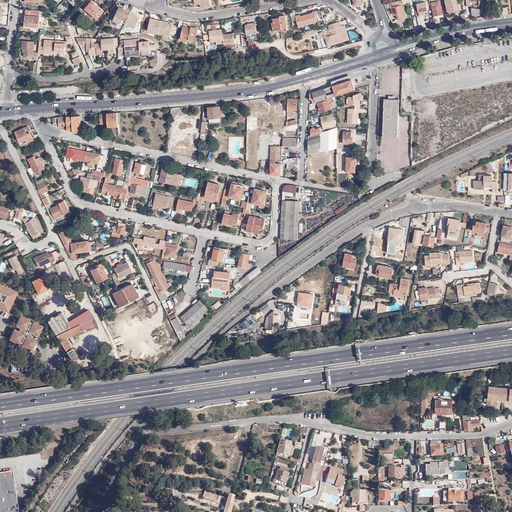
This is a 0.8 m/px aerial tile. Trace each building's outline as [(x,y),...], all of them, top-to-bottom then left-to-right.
[(400,0),(399,0),(390,2),(391,7),(392,7),(394,14),(397,13),(398,18),(406,17),(405,11),(403,12),(400,0)] [(445,0),(448,11),(457,9),(456,4),(458,3),(456,0),(445,0)] [(104,11),(92,1),(86,8),(98,19),(104,11)] [(419,14),(423,13),(422,11),(425,10),(428,9),(426,1),(417,3),(419,14)] [(444,16),(440,1),(431,2),(435,18),(444,16)] [(138,17),(139,16),(120,7),(113,20),(121,24),(121,23),(124,25),(124,26),(129,28),(130,27),(134,29),(140,18),(138,17)] [(40,10),(26,9),(25,24),(31,25),(31,26),(39,27),(39,23),(40,14),(40,11),(40,10)] [(318,15),(316,11),(311,12),(311,13),(301,16),(300,15),(296,16),(299,27),(317,21),(315,16),(318,15)] [(287,29),(285,15),(280,16),(280,17),(273,18),(273,22),(272,22),(273,30),(282,29),(283,30),(287,29)] [(171,35),(172,30),(173,26),(173,24),(168,24),(169,22),(150,19),(148,31),(159,34),(160,33),(171,35)] [(192,27),(193,22),(185,20),(181,38),(189,39),(190,38),(194,39),(195,35),(196,35),(198,28),(192,27)] [(248,25),(245,25),(248,40),(257,39),(256,33),(257,33),(257,29),(260,29),(259,22),(256,23),(247,24),(248,25)] [(349,40),(344,25),(342,25),(346,38),(329,43),(327,37),(327,36),(326,33),(320,35),(321,39),(325,37),(328,47),(349,40)] [(346,38),(342,25),(341,26),(330,29),(326,30),(326,33),(327,36),(327,37),(329,43),(346,38)] [(87,33),(84,26),(77,28),(80,35),(87,33)] [(223,34),(222,29),(209,31),(211,42),(224,40),(224,44),(235,43),(234,33),(223,34)] [(70,36),(65,36),(69,44),(73,42),(70,36)] [(102,50),(109,50),(109,43),(102,42),(102,43),(87,44),(87,39),(77,38),(80,45),(87,45),(87,51),(89,51),(90,55),(103,54),(102,50)] [(24,51),(24,54),(39,55),(39,53),(39,52),(34,52),(35,40),(22,39),(22,47),(24,47),(24,51)] [(132,46),(132,51),(140,50),(140,51),(157,49),(157,45),(150,46),(149,41),(140,42),(139,39),(125,40),(126,45),(132,46)] [(39,52),(39,53),(44,53),(44,52),(55,53),(55,52),(60,53),(60,51),(65,51),(66,41),(45,40),(44,46),(42,46),(40,46),(39,52)] [(75,65),(81,62),(79,57),(73,59),(72,60),(75,65)] [(352,79),(310,93),(309,100),(314,99),(315,103),(327,99),(355,89),(352,79)] [(355,105),(360,105),(360,99),(363,99),(363,95),(362,95),(361,93),(360,93),(359,93),(353,95),(353,97),(348,97),(348,105),(355,105)] [(399,99),(395,99),(389,98),(385,98),(383,136),(398,136),(399,99)] [(297,99),(287,99),(287,111),(292,111),(293,109),(297,109),(297,99)] [(328,110),(327,100),(318,103),(320,112),(318,113),(319,116),(326,114),(325,111),(328,110)] [(268,103),(250,103),(250,105),(251,105),(252,114),(268,114),(268,103)] [(202,115),(203,105),(196,106),(195,114),(202,115)] [(202,131),(202,134),(206,134),(207,124),(206,117),(209,117),(209,123),(222,122),(220,105),(208,107),(208,110),(205,111),(203,120),(202,131)] [(283,106),(273,106),(273,116),(283,116),(283,106)] [(360,112),(360,108),(355,108),(348,108),(348,123),(359,123),(359,112),(360,112)] [(118,112),(100,114),(101,133),(104,133),(104,124),(108,124),(118,123),(118,112)] [(54,123),(54,125),(70,131),(81,133),(81,115),(59,117),(59,123),(56,123),(54,123)] [(330,127),(329,115),(322,118),(324,128),(330,127)] [(174,116),(173,127),(185,128),(186,118),(174,116)] [(247,116),(246,161),(257,161),(257,116),(247,116)] [(185,128),(197,130),(198,119),(194,119),(186,118),(185,128)] [(28,133),(25,127),(15,132),(20,142),(26,140),(27,143),(34,140),(30,132),(28,133)] [(173,127),(171,137),(184,139),(185,134),(185,128),(173,127)] [(271,130),(271,146),(270,160),(276,160),(281,159),(287,158),(287,157),(282,157),(282,146),(280,146),(280,136),(281,136),(281,127),(271,130)] [(308,150),(308,154),(314,153),(333,149),(331,130),(327,131),(311,136),(308,137),(308,139),(321,136),(321,139),(320,140),(319,147),(308,150)] [(337,148),(344,148),(344,143),(353,143),(353,137),(351,137),(351,132),(344,131),(344,130),(338,130),(337,148)] [(184,139),(183,149),(194,150),(196,135),(185,134),(184,139)] [(308,139),(308,150),(319,147),(320,140),(321,139),(321,136),(308,139)] [(170,147),(183,149),(184,139),(171,137),(170,147)] [(282,146),(285,146),(285,139),(299,139),(299,138),(282,138),(282,146)] [(84,160),(86,151),(68,147),(66,156),(74,158),(74,159),(75,160),(78,161),(79,160),(80,159),(84,160)] [(100,154),(86,151),(84,160),(88,161),(87,166),(93,167),(94,162),(98,163),(100,154)] [(327,158),(325,158),(324,169),(327,169),(327,163),(332,163),(332,157),(330,157),(330,155),(327,155),(327,158)] [(27,169),(30,175),(37,171),(40,176),(46,172),(44,168),(45,168),(40,157),(36,159),(34,156),(28,159),(32,167),(27,169)] [(325,158),(312,157),(312,158),(312,162),(311,168),(324,169),(325,158)] [(356,172),(356,157),(347,157),(346,171),(356,172)] [(124,159),(116,158),(114,163),(116,163),(113,173),(122,175),(124,167),(122,167),(124,159)] [(270,160),(270,174),(283,175),(284,163),(276,163),(276,160),(270,160)] [(149,182),(149,180),(136,177),(136,176),(144,178),(147,165),(136,162),(134,171),(132,171),(131,176),(129,182),(148,186),(149,182)] [(178,186),(181,175),(166,171),(167,169),(162,168),(160,176),(156,175),(155,177),(155,180),(154,182),(159,183),(160,182),(178,186)] [(511,173),(503,174),(503,192),(511,191),(511,173)] [(479,180),(477,180),(478,188),(485,188),(485,187),(485,185),(493,185),(493,187),(493,192),(497,192),(497,181),(493,181),(493,175),(485,175),(485,174),(479,174),(479,180)] [(87,186),(86,192),(93,193),(94,188),(96,179),(100,180),(101,176),(93,175),(92,179),(86,177),(81,176),(80,182),(84,183),(83,185),(87,186)] [(44,182),(42,179),(36,182),(41,193),(48,190),(44,182)] [(116,186),(114,195),(117,195),(117,197),(121,197),(120,199),(125,201),(125,197),(129,182),(125,181),(119,180),(117,186),(116,186)] [(221,184),(208,181),(205,197),(217,200),(221,184)] [(146,195),(148,186),(129,182),(125,197),(129,198),(130,195),(131,192),(141,194),(146,195)] [(226,189),(225,189),(222,204),(225,204),(227,195),(240,199),(243,188),(237,186),(237,184),(232,183),(230,190),(228,189),(229,188),(226,188),(226,189)] [(110,194),(114,195),(116,186),(108,184),(105,194),(109,195),(110,194)] [(284,187),(283,191),(295,192),(297,186),(287,184),(285,185),(284,187)] [(253,196),(249,196),(248,202),(246,209),(250,210),(252,202),(263,205),(267,191),(255,188),(253,196)] [(172,209),(175,198),(169,196),(169,199),(164,198),(165,195),(156,193),(153,204),(160,205),(160,207),(163,208),(163,207),(172,209)] [(54,223),(57,222),(55,218),(70,211),(64,200),(59,203),(59,204),(51,208),(50,205),(50,204),(47,197),(42,199),(54,223)] [(194,201),(191,200),(191,201),(180,199),(177,211),(182,213),(183,209),(192,211),(194,201)] [(280,238),(297,239),(300,201),(282,200),(280,238)] [(9,209),(0,205),(0,216),(6,219),(9,209)] [(18,210),(17,209),(14,217),(20,219),(21,216),(23,211),(18,210)] [(232,224),(237,225),(239,219),(239,216),(224,213),(223,217),(220,216),(218,223),(222,224),(222,223),(227,224),(227,223),(232,224)] [(247,229),(252,230),(253,227),(258,228),(259,227),(260,227),(263,228),(265,218),(250,215),(247,229)] [(42,231),(34,217),(25,223),(28,228),(34,236),(38,233),(42,231)] [(459,226),(460,221),(460,219),(449,217),(447,227),(448,227),(447,238),(457,239),(459,226)] [(477,232),(485,233),(486,223),(476,221),(475,226),(472,226),(472,231),(477,232)] [(510,238),(511,235),(511,232),(511,226),(509,226),(504,225),(502,237),(510,238)] [(127,227),(122,226),(121,227),(119,226),(117,233),(125,234),(127,227)] [(404,228),(389,226),(387,241),(402,243),(404,228)] [(34,236),(28,228),(26,229),(33,239),(39,235),(38,233),(34,236)] [(98,243),(99,241),(89,242),(88,241),(72,243),(69,230),(59,232),(71,259),(76,260),(75,259),(80,257),(80,253),(89,251),(89,255),(96,253),(98,243)] [(412,246),(421,247),(423,232),(414,231),(412,246)] [(423,244),(433,245),(435,236),(434,236),(435,232),(431,231),(430,235),(429,235),(429,233),(425,233),(423,244)] [(133,242),(138,254),(144,255),(144,252),(141,252),(142,248),(146,249),(147,241),(144,240),(144,239),(133,237),(132,240),(132,242),(133,242)] [(511,241),(498,239),(498,241),(500,241),(498,251),(511,253),(511,241)] [(162,258),(164,258),(165,256),(175,257),(175,259),(177,259),(178,256),(176,255),(178,248),(167,246),(168,243),(168,242),(165,242),(162,258)] [(96,253),(110,248),(109,245),(103,247),(103,245),(98,243),(96,253)] [(208,264),(218,265),(219,260),(222,261),(223,257),(228,258),(230,250),(215,246),(213,257),(209,257),(208,264)] [(190,254),(195,255),(195,253),(193,253),(194,249),(187,248),(187,250),(183,249),(181,254),(183,255),(183,257),(179,256),(178,260),(188,262),(190,254)] [(460,262),(464,261),(474,260),(473,250),(456,251),(456,257),(457,265),(460,264),(460,262)] [(11,251),(4,254),(5,256),(6,259),(5,260),(7,264),(10,263),(13,270),(15,268),(18,274),(23,271),(14,254),(13,255),(11,251)] [(441,251),(429,252),(429,254),(425,254),(426,265),(438,264),(438,262),(442,262),(442,264),(450,263),(448,252),(441,253),(441,251)] [(49,254),(47,252),(34,259),(38,268),(55,259),(52,252),(49,254)] [(249,263),(251,255),(241,253),(238,266),(249,268),(250,263),(249,263)] [(352,255),(346,253),(347,267),(355,268),(357,259),(352,258),(352,255)] [(165,299),(167,298),(164,292),(162,293),(161,291),(165,289),(167,288),(164,283),(167,282),(163,274),(160,275),(153,260),(152,258),(146,261),(153,274),(151,275),(153,280),(155,279),(158,285),(154,286),(161,301),(165,299)] [(160,275),(163,274),(155,259),(153,260),(160,275)] [(134,265),(131,260),(128,261),(123,263),(122,262),(117,264),(118,266),(114,268),(119,278),(132,271),(130,267),(134,265)] [(186,264),(165,261),(163,267),(185,270),(186,264)] [(100,262),(94,265),(94,268),(91,269),(94,277),(96,276),(99,281),(108,277),(100,262)] [(391,278),(394,267),(378,264),(376,274),(391,278)] [(250,280),(261,272),(257,267),(247,275),(250,280)] [(214,270),(214,276),(214,283),(223,284),(223,286),(223,290),(228,290),(230,272),(214,270)] [(112,274),(117,284),(120,282),(115,272),(112,274)] [(80,277),(85,286),(89,284),(85,275),(80,277)] [(32,281),(38,293),(46,290),(48,286),(47,285),(43,276),(32,281)] [(214,276),(213,276),(212,285),(223,286),(223,284),(214,283),(214,276)] [(234,286),(238,290),(250,280),(246,276),(234,286)] [(391,283),(389,291),(394,292),(394,294),(394,295),(396,295),(408,297),(411,279),(401,278),(400,284),(391,283)] [(459,285),(461,294),(463,294),(464,293),(465,296),(476,294),(476,292),(480,292),(479,282),(472,283),(472,285),(467,286),(464,286),(463,284),(459,285)] [(16,291),(0,283),(0,307),(7,311),(16,291)] [(131,285),(130,283),(128,284),(135,298),(138,296),(132,284),(131,285)] [(135,298),(128,284),(112,292),(119,304),(127,300),(128,301),(135,298)] [(350,291),(350,286),(339,284),(338,292),(336,302),(337,302),(337,305),(341,306),(342,302),(346,303),(346,300),(349,300),(351,294),(351,293),(350,291)] [(439,287),(436,288),(428,290),(427,288),(427,287),(419,288),(419,290),(421,297),(421,299),(428,298),(429,303),(439,301),(438,296),(441,295),(439,287)] [(299,296),(298,306),(311,308),(314,294),(300,292),(295,292),(295,296),(299,296)] [(70,294),(67,295),(71,303),(75,301),(72,293),(70,294)] [(456,302),(459,302),(459,304),(464,303),(464,301),(464,298),(463,297),(463,294),(461,294),(458,294),(457,294),(458,297),(456,297),(456,298),(456,302)] [(208,309),(200,300),(181,316),(192,329),(201,321),(200,320),(204,316),(203,314),(208,309)] [(148,312),(158,307),(156,303),(146,308),(148,312)] [(71,327),(91,314),(89,308),(68,322),(71,327)] [(253,314),(255,319),(261,317),(258,311),(253,314)] [(90,319),(93,318),(91,314),(71,327),(68,322),(61,312),(47,321),(56,336),(90,319)] [(38,335),(42,326),(33,321),(32,322),(29,321),(29,320),(20,315),(16,325),(20,327),(18,331),(14,329),(10,338),(19,342),(19,341),(23,343),(22,344),(31,348),(36,339),(28,335),(30,332),(38,335)] [(250,315),(243,320),(246,324),(253,319),(250,315)] [(179,338),(171,321),(170,319),(170,318),(167,320),(176,339),(179,338)] [(181,342),(186,337),(177,318),(171,321),(179,338),(181,342)] [(56,336),(73,363),(78,359),(66,339),(93,326),(90,319),(56,336)] [(502,402),(506,402),(506,400),(508,400),(508,402),(508,403),(511,403),(511,389),(488,388),(486,409),(493,410),(494,407),(496,407),(497,402),(494,402),(494,399),(502,400),(502,402)] [(441,413),(452,414),(452,400),(435,400),(435,414),(441,413)] [(469,415),(463,415),(465,431),(472,431),(472,427),(472,425),(475,425),(479,425),(479,420),(469,420),(469,415)] [(285,439),(280,438),(276,453),(292,457),(294,450),(290,449),(291,444),(292,445),(293,442),(284,440),(285,439)] [(302,450),(305,440),(300,439),(300,442),(300,444),(295,443),(294,447),(302,450)] [(443,448),(443,445),(437,445),(437,443),(429,443),(429,447),(431,447),(431,455),(442,455),(442,448),(443,448)] [(495,445),(497,455),(506,452),(504,444),(495,445)] [(473,461),(480,459),(480,455),(473,456),(472,449),(468,450),(469,458),(472,458),(473,461)] [(425,476),(449,475),(449,462),(429,463),(429,465),(425,465),(425,476)] [(319,465),(312,464),(311,470),(305,468),(302,483),(314,486),(319,465)] [(289,471),(281,467),(280,470),(279,470),(275,479),(285,483),(286,482),(287,482),(289,479),(288,478),(289,473),(288,473),(289,471)] [(344,471),(331,467),(328,477),(338,480),(336,485),(342,487),(345,478),(342,477),(344,471)] [(389,468),(389,477),(402,477),(403,468),(389,468)] [(13,472),(0,473),(0,511),(18,511),(19,511),(13,472)] [(246,475),(242,474),(241,481),(248,482),(249,476),(250,476),(251,473),(246,472),(246,475)] [(300,493),(308,497),(311,489),(304,485),(300,493)] [(223,499),(224,496),(208,492),(204,491),(202,498),(220,502),(221,498),(223,499)] [(379,491),(379,500),(389,501),(389,492),(379,491)] [(448,492),(447,492),(440,492),(440,495),(442,495),(442,502),(463,501),(463,491),(459,491),(448,492)] [(365,493),(352,493),(352,494),(351,494),(351,503),(357,503),(357,505),(360,505),(360,503),(365,503),(365,493)] [(231,511),(235,496),(229,494),(223,511),(231,511)]
